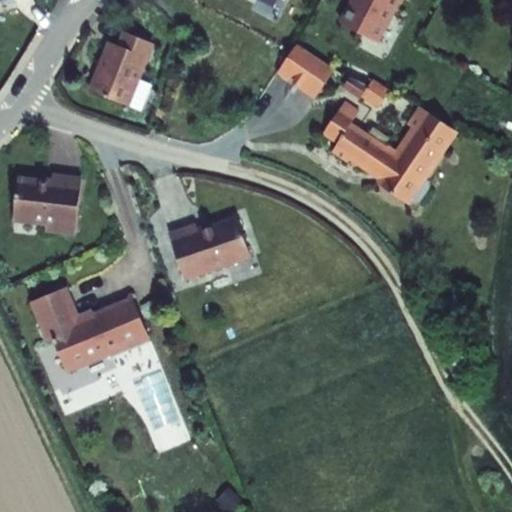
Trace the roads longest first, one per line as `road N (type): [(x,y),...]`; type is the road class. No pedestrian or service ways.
road 1 (track): [(231,168),(302,195),(360,237),(402,293),(449,387),(511,473)]
road 2 (residential): [(20,98),(54,118),(231,168)]
